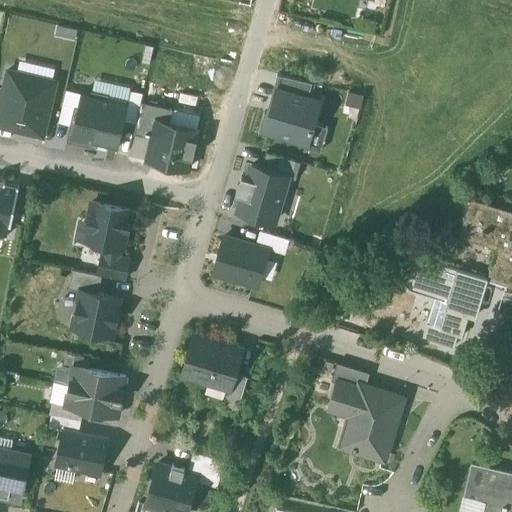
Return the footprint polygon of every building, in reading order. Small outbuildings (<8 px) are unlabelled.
[(52,86),(8,76),(3,96),(0,109),(0,124),(41,134),(52,86)] [(322,92),(273,78),(260,124),(309,138),(322,92)] [(74,135),(93,140),(104,99),(84,94),(74,135)] [(124,104),(104,99),(93,140),(113,145),(124,104)] [(196,128),(157,118),(147,158),(187,167),(196,128)] [(300,162),(266,151),(262,166),(290,175),(295,177),(300,162)] [(262,166),(251,163),(236,209),(275,221),(290,175),(262,166)] [(44,180),(37,189),(46,196),(53,187),(44,180)] [(16,187),(0,183),(0,231),(5,232),(16,187)] [(511,210),(471,198),(459,236),(497,247),(487,279),(511,286),(511,210)] [(131,210),(93,202),(85,239),(106,243),(104,253),(120,256),(122,246),(124,247),(127,231),(128,231),(128,230),(127,229),(129,218),(130,219),(131,217),(130,217),(131,210)] [(279,236),(261,231),(256,246),(269,249),(274,251),(279,236)] [(256,246),(225,236),(218,258),(226,261),(222,275),(258,286),(269,249),(256,246)] [(289,239),(279,236),(274,251),(285,254),(289,239)] [(104,253),(103,253),(99,274),(102,275),(125,280),(129,258),(120,256),(104,253)] [(484,278),(422,259),(413,290),(450,301),(442,327),(441,328),(458,333),(462,334),(468,313),(475,315),(479,302),(477,301),(484,278)] [(99,274),(73,269),(69,288),(82,291),(82,289),(99,293),(102,275),(99,274)] [(506,287),(491,282),(483,308),(497,313),(506,287)] [(99,293),(82,289),(82,291),(74,327),(112,335),(114,322),(116,323),(119,310),(117,309),(120,297),(99,293)] [(442,327),(429,323),(426,336),(454,344),(458,333),(441,328),(442,327)] [(222,343),(215,341),(215,340),(206,337),(206,338),(196,335),(184,374),(230,388),(234,373),(242,349),(232,346),(232,345),(222,342),(222,343)] [(370,374),(337,364),(332,381),(338,382),(339,378),(366,386),(370,374)] [(92,410),(100,371),(74,365),(65,404),(83,409),(92,410)] [(118,416),(126,376),(100,371),(92,410),(118,416)] [(248,377),(234,373),(230,388),(228,395),(241,399),(248,377)] [(366,386),(339,378),(338,382),(330,409),(354,416),(350,431),(358,433),(353,450),(384,459),(393,432),(389,431),(394,414),(397,415),(402,397),(366,386)] [(241,399),(228,395),(224,407),(238,411),(241,399)] [(65,404),(52,402),(50,413),(51,413),(81,419),(83,409),(65,404)] [(81,419),(51,413),(48,426),(79,432),(81,419)] [(108,440),(64,431),(57,462),(101,471),(108,440)] [(13,439),(0,436),(0,493),(21,498),(29,454),(11,451),(13,439)] [(226,460),(194,451),(188,472),(198,475),(197,480),(218,486),(226,460)] [(173,464),(172,467),(158,463),(146,504),(174,511),(187,511),(197,480),(198,475),(188,472),(184,471),(185,468),(184,467),(184,469),(174,466),(174,464),(173,464)] [(511,511),(511,473),(473,465),(468,490),(487,494),(483,511),(511,511)]
